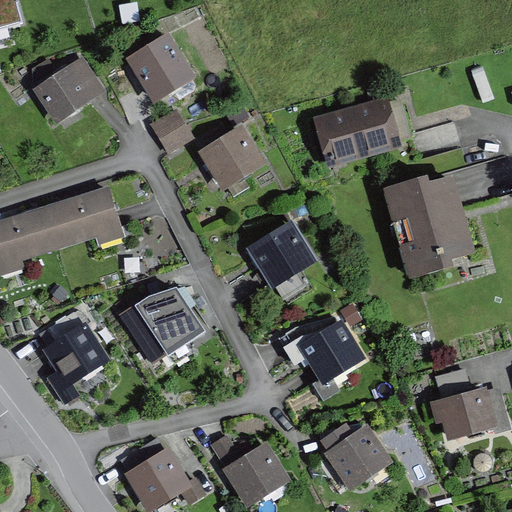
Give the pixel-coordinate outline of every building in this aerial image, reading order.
[(17,0),(0,0),(0,18),(21,13),(17,0)] [(161,37),(120,63),(147,107),(188,82),(161,37)] [(78,63),(32,91),(52,124),(98,96),(78,63)] [(375,105),(310,126),(325,169),(389,148),(375,105)] [(149,130),(156,143),(182,129),(175,116),(149,130)] [(189,141),(182,129),(156,143),(163,155),(189,141)] [(233,130),(195,153),(216,188),(254,165),(233,130)] [(414,181),(370,195),(399,286),(449,270),(446,260),(467,253),(445,181),(417,190),(414,181)] [(109,194),(45,214),(60,261),(124,241),(109,194)] [(0,279),(60,261),(45,214),(0,228),(0,279)] [(284,224),(243,249),(267,289),(308,265),(284,224)] [(145,298),(115,318),(149,368),(174,352),(170,345),(197,327),(174,293),(152,308),(145,298)] [(335,326),(297,350),(320,387),(359,363),(335,326)] [(77,327),(37,354),(54,378),(44,385),(61,411),(77,400),(68,387),(102,364),(77,327)] [(481,395),(434,408),(444,445),(491,432),(481,395)] [(365,433),(325,457),(347,494),(388,471),(365,433)] [(226,439),(210,449),(249,510),(288,485),(262,444),(239,459),(226,439)] [(164,449),(120,476),(141,511),(156,511),(179,499),(186,511),(191,511),(204,505),(192,485),(187,488),(164,449)]
